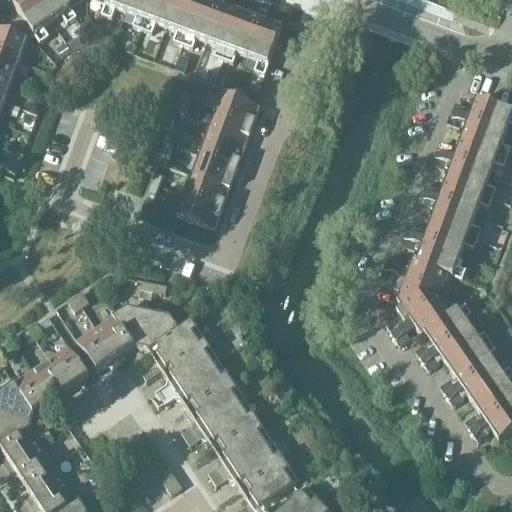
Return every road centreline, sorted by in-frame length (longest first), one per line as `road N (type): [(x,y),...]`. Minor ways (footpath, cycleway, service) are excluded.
road 1 (residential): [(511,488),(497,487),(366,323),(364,305),(465,43)]
road 2 (residential): [(63,196),(201,255),(222,251),(239,229),(323,0)]
road 3 (residential): [(198,498),(132,400),(90,428)]
